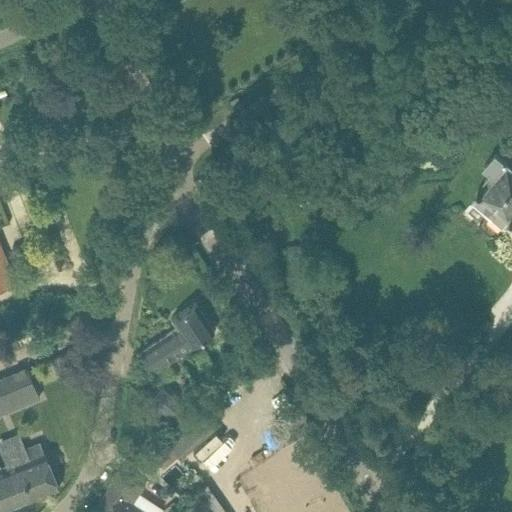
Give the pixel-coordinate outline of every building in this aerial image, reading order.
[(480,192),(481,192),(481,193),(474,201),(502,226),(509,218),(511,220),(511,152),(507,158),(505,157),(504,159),(496,152),(484,165),(491,171),(485,179),(489,183),(484,189),(483,188),(483,187),(482,186),(481,186),(480,186),(479,186),(478,187),(478,188),(477,188),(477,189),(477,190),(478,191),(478,192),(479,192),(480,192)] [(0,287),(14,282),(0,246),(0,287)] [(138,352),(151,371),(213,330),(195,302),(171,318),(177,327),(138,352)] [(26,367),(0,378),(0,406),(21,398),(23,403),(39,397),(26,367)] [(162,383),(150,396),(175,420),(187,407),(162,383)] [(150,451),(162,466),(178,453),(181,456),(221,423),(204,402),(164,438),(164,439),(150,451)] [(151,404),(140,417),(159,433),(170,421),(151,404)] [(0,498),(5,509),(58,488),(40,442),(3,457),(6,465),(0,467),(0,498)] [(94,508),(100,511),(146,511),(132,502),(142,486),(118,470),(108,487),(109,487),(96,507),(95,507),(94,508)]
